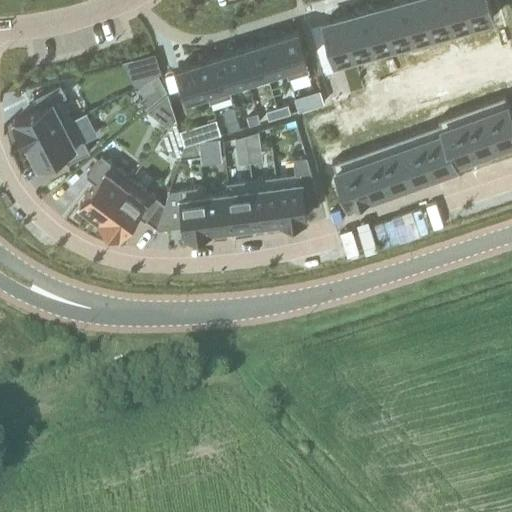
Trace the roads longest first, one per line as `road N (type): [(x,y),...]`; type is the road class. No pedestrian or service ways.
road 1 (residential): [(511,184),(322,245),(170,267),(72,246),(25,205),(0,159)]
road 2 (unclassified): [(83,308),(154,316),(246,310),(511,234)]
road 3 (residential): [(345,0),(203,41),(171,33),(132,0)]
road 4 (residential): [(126,0),(0,30)]
